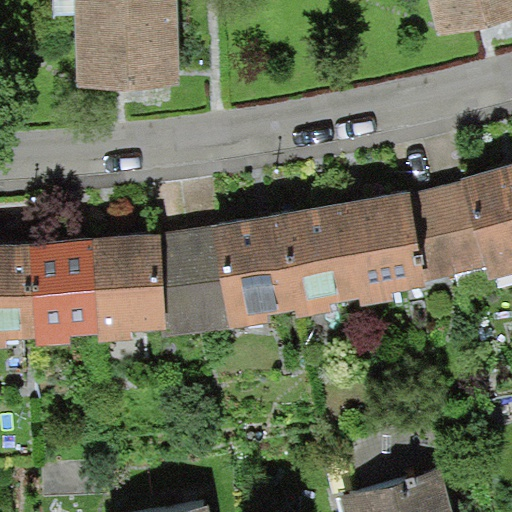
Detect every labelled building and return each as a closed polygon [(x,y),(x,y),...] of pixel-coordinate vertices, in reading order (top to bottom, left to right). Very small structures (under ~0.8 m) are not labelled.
[(170,0),(80,0),(83,71),(172,68),(170,0)] [(511,0),(437,0),(443,19),(511,0)] [(482,236),(488,257),(511,250),(511,161),(480,170),(465,174),(466,179),(437,185),(450,244),(482,236)] [(407,192),(406,187),(359,196),(343,199),(357,283),(421,272),(418,251),(450,244),(437,185),(407,192)] [(295,207),(280,210),(295,294),(357,283),(343,199),(295,207)] [(295,294),(280,210),(233,218),(216,221),(217,224),(187,228),(195,293),(199,323),(236,318),(234,305),(295,294)] [(162,315),(161,297),(195,293),(187,228),(157,232),(157,229),(107,232),(92,233),(98,319),(162,315)] [(44,236),(29,237),(34,323),(98,319),(92,233),(44,236)] [(0,239),(0,324),(34,323),(29,237),(0,239)] [(448,511),(439,475),(436,466),(450,462),(435,408),(341,425),(356,483),(349,485),(356,511),(448,511)] [(120,511),(205,511),(203,498),(120,511)]
